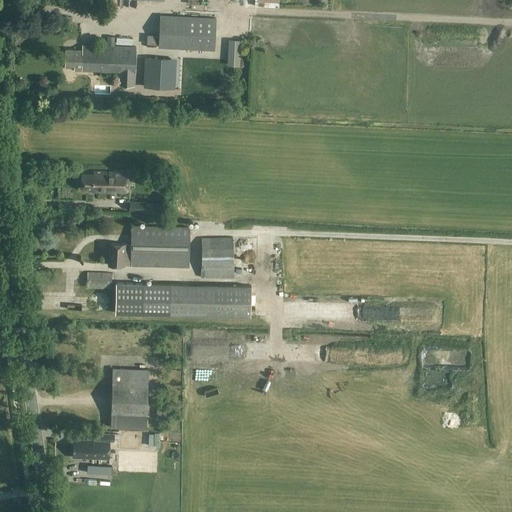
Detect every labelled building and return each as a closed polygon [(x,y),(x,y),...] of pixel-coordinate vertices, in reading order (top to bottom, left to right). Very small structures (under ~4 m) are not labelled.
[(116,0),(116,13),(142,14),(142,0),(116,0)] [(215,18),(161,15),(159,47),(214,49),(215,18)] [(239,63),(241,37),(233,36),(230,63),(239,63)] [(82,49),(66,49),(65,66),(74,66),(74,71),(119,72),(118,85),(135,86),(136,47),(82,45),(82,49)] [(171,59),(145,57),(144,86),(170,87),(171,59)] [(102,107),(102,96),(91,96),(91,106),(102,107)] [(98,192),(129,193),(130,172),(93,171),(93,174),(81,174),(81,188),(93,189),(93,191),(98,191),(98,192)] [(146,202),(130,201),(129,210),(145,210),(146,202)] [(131,244),(109,243),(108,265),(189,267),(190,227),(132,226),(131,244)] [(201,238),(200,277),(234,277),(232,238),(201,238)] [(87,288),(111,289),(111,273),(87,272),(87,288)] [(250,316),(251,286),(117,282),(116,313),(250,316)] [(191,352),(198,351),(199,359),(214,358),(213,344),(190,345),(191,352)] [(358,350),(361,361),(378,357),(375,345),(358,350)] [(148,370),(112,368),(110,427),(146,429),(148,370)] [(114,434),(97,433),(94,433),(93,440),(73,439),(72,457),(109,459),(110,441),(114,441),(114,434)] [(90,470),(112,471),(112,463),(90,463),(90,470)]
